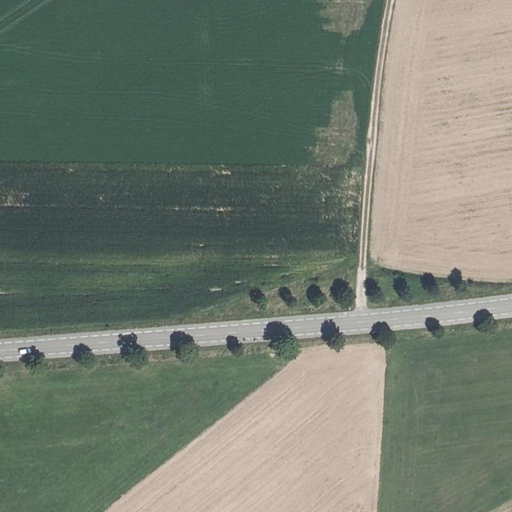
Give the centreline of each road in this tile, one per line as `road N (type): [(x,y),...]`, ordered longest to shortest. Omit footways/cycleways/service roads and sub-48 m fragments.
road 1 (tertiary): [(0,350),(511,306)]
road 2 (track): [(391,0),(361,323)]
